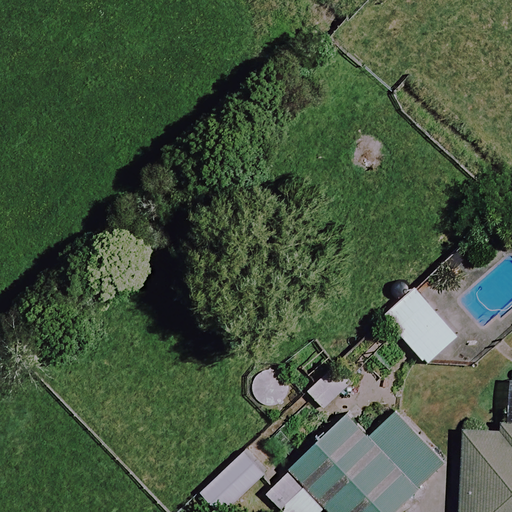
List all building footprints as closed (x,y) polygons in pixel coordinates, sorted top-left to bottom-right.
[(465,337),(422,286),(388,315),(431,365),(465,337)] [(342,359),(307,387),(329,416),(365,388),(342,359)] [(404,511),(454,463),(400,409),(374,435),(355,415),(297,472),(335,511),(404,511)] [(230,511),(269,475),(221,424),(205,439),(232,468),(205,494),(221,511),(230,511)] [(511,511),(511,425),(471,424),(467,511),(511,511)]
